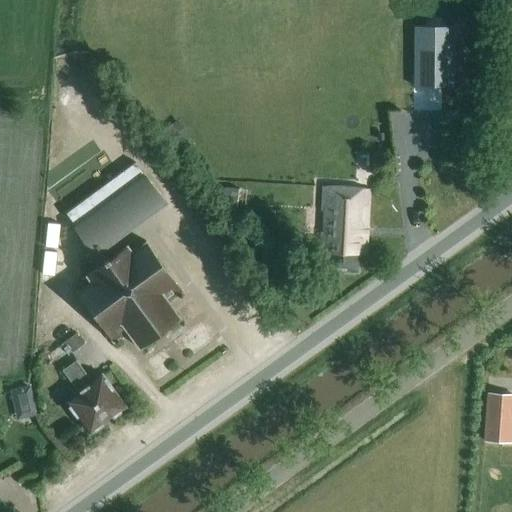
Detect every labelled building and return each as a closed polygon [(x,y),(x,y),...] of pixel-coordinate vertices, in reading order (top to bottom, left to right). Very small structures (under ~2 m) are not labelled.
[(502,36),(511,36),(511,14),(503,14),(502,36)] [(413,27),(413,87),(453,87),(453,28),(413,27)] [(191,136),(176,121),(160,136),(174,151),(191,136)] [(195,154),(188,146),(182,151),(188,159),(195,154)] [(131,254),(126,247),(118,252),(108,238),(161,199),(135,163),(66,214),(77,229),(75,230),(90,249),(83,254),(94,270),(87,275),(92,283),(77,294),(113,343),(128,332),(139,348),(179,319),(167,303),(182,292),(146,243),(131,254)] [(228,203),(243,205),(245,187),(231,185),(228,203)] [(370,190),(323,188),(319,261),(324,261),(324,271),(358,273),(359,256),(365,256),(365,257),(366,257),(369,191),(370,191),(370,190)] [(48,224),(45,248),(57,249),(60,225),(58,225),(48,224)] [(42,274),(53,275),(55,252),(44,251),(42,274)] [(84,344),(76,332),(63,342),(71,353),(84,344)] [(78,393),(66,402),(89,433),(124,406),(101,377),(92,383),(75,361),(62,371),(78,393)] [(15,389),(20,411),(35,407),(30,386),(15,389)] [(490,441),(511,440),(511,391),(490,391),(490,441)]
